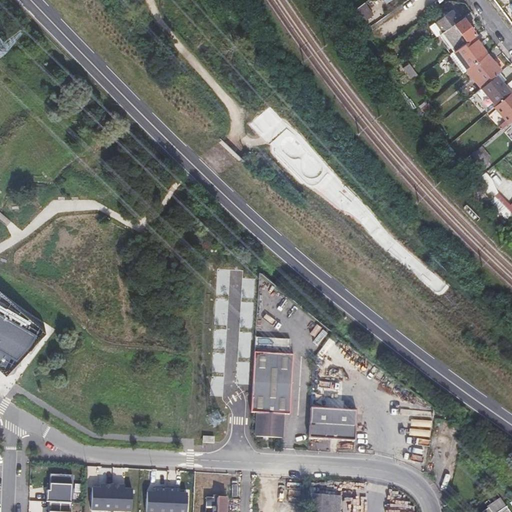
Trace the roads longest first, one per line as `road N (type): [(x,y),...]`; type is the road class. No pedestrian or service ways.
road 1 (primary): [(511,424),(284,250),(29,0)]
road 2 (residential): [(236,461),(82,452),(9,409)]
road 3 (track): [(150,0),(239,118),(228,146),(184,179)]
road 4 (residential): [(432,511),(416,481),(379,470),(236,461)]
road 5 (track): [(191,319),(202,345),(191,440)]
